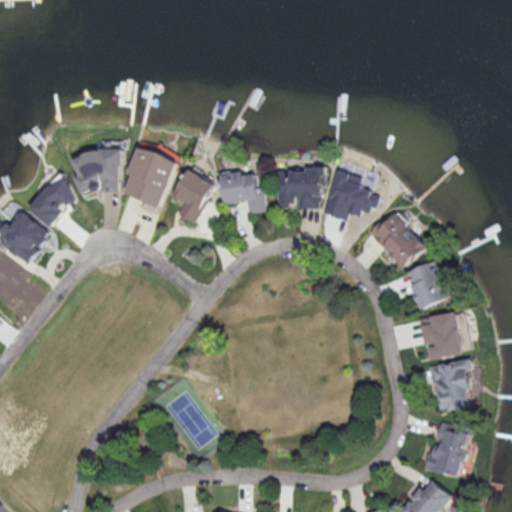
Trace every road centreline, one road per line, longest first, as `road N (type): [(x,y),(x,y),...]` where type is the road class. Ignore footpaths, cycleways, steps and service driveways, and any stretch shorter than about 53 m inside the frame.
road 1 (residential): [(77,511),(90,456),(162,361),(252,257),(289,246),(322,252),(360,273),(378,298),(399,389),(399,427),(385,456),(352,478),(202,480),(152,490),(116,511)]
road 2 (residential): [(0,367),(111,243),(210,303)]
